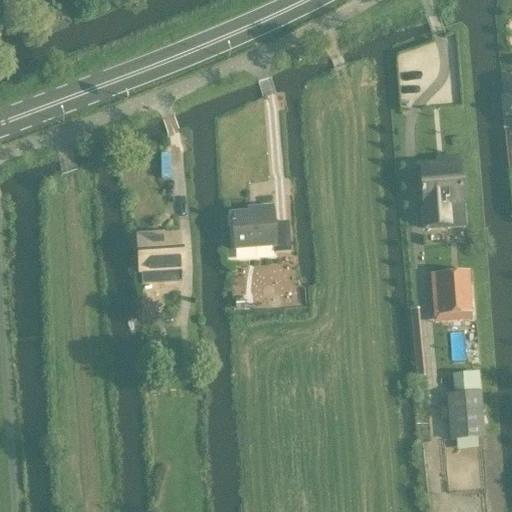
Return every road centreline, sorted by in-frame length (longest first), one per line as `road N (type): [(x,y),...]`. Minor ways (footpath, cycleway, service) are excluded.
road 1 (residential): [(0,158),(195,84),(374,0)]
road 2 (primary): [(0,126),(311,0)]
